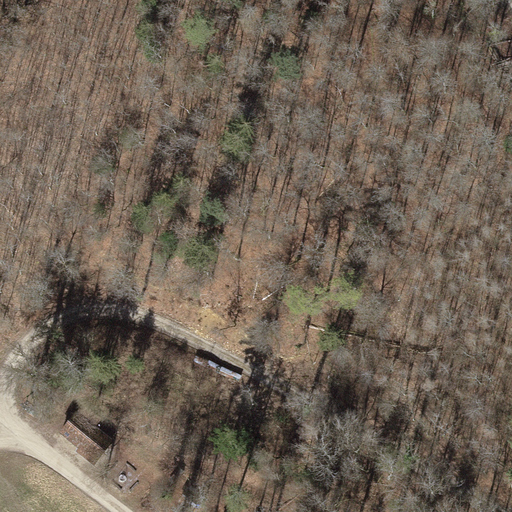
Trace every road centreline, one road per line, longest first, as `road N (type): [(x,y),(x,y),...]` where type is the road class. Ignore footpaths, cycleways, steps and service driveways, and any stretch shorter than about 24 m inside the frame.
road 1 (track): [(495,511),(179,324),(101,303),(38,326),(19,366),(10,436)]
road 2 (track): [(0,429),(96,511)]
